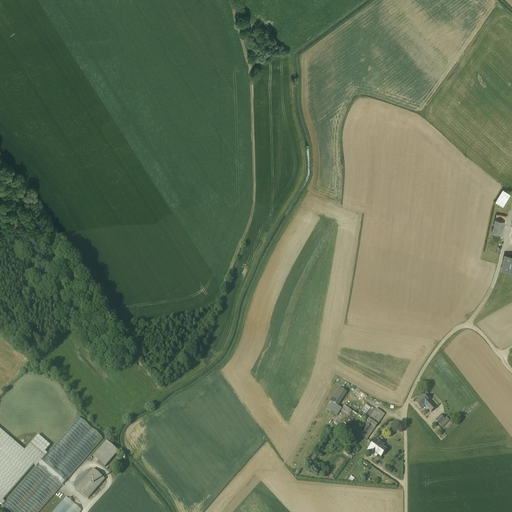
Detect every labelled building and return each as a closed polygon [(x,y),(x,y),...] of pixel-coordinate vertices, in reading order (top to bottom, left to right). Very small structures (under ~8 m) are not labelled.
[(503,189),(496,201),(503,206),(510,193),(503,189)] [(504,220),(496,218),(493,232),(498,233),(502,234),(504,220)] [(511,256),(505,255),(502,270),(511,271),(511,256)] [(347,393),(340,388),(337,393),(344,398),(347,393)] [(344,398),(337,393),(331,402),(337,407),(344,398)] [(436,409),(424,396),(415,404),(421,410),(425,407),(431,413),(436,409)] [(342,410),(332,403),(327,410),(337,417),(342,410)] [(351,411),(344,406),(341,411),(347,416),(351,411)] [(372,407),(364,420),(352,411),(340,428),(353,436),(356,432),(367,440),(375,428),(375,429),(377,426),(385,415),(377,409),(376,410),(372,407)] [(447,423),(441,417),(436,422),(443,428),(447,423)] [(6,503),(3,506),(9,511),(39,511),(103,438),(79,418),(45,457),(37,467),(6,503)] [(340,428),(340,427),(336,432),(350,441),(353,436),(340,428)] [(25,451),(0,429),(0,503),(3,506),(6,503),(3,501),(34,465),(37,467),(45,457),(30,444),(25,451)] [(384,446),(376,441),(371,447),(375,450),(373,452),(375,454),(381,458),(386,451),(382,448),(384,446)] [(107,442),(93,457),(105,467),(118,452),(107,442)] [(93,469),(77,489),(88,499),(105,479),(93,469)]
